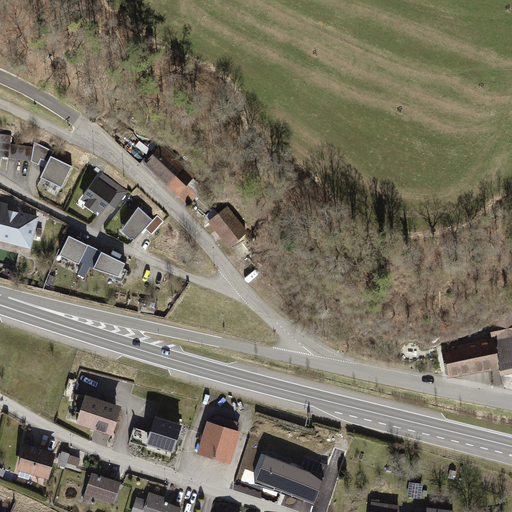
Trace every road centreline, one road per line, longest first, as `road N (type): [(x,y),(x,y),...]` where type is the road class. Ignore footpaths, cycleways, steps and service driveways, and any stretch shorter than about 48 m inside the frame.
road 1 (trunk): [(0,304),(232,376),(511,446)]
road 2 (trunk): [(320,363),(0,294)]
road 3 (residential): [(276,511),(103,453),(14,408)]
road 4 (residential): [(0,181),(129,251),(213,283),(234,277)]
road 5 (tertiary): [(511,402),(320,363)]
road 6 (tertiary): [(234,277),(104,143)]
road 7 (unclassified): [(104,143),(0,78)]
road 8 (tertiary): [(320,363),(234,277)]
